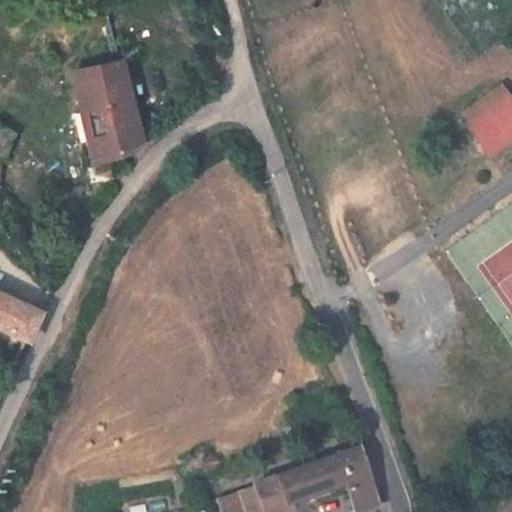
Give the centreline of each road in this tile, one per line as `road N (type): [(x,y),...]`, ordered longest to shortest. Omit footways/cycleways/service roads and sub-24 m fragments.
road 1 (unclassified): [(400,511),(250,86)]
road 2 (unclassified): [(250,86),(134,174),(68,282),(0,438)]
